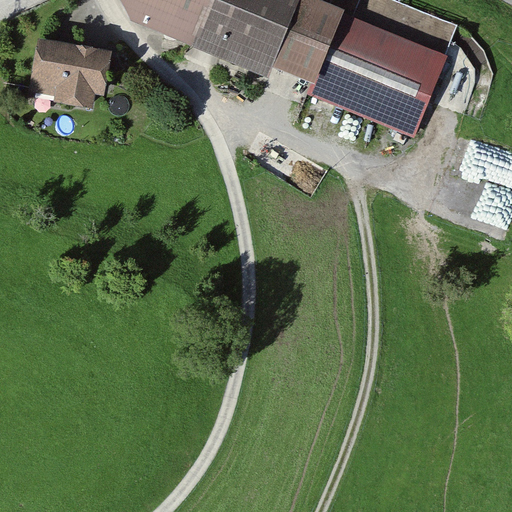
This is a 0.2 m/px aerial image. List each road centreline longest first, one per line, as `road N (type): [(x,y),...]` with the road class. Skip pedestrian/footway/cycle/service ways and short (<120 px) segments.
road 1 (track): [(185,91),(328,153),(356,185),(376,321),(370,388),(321,511)]
road 2 (track): [(185,91),(218,138),(237,197),(250,270),(247,334),(209,455),(165,511)]
road 3 (residential): [(106,0),(136,45),(185,91)]
